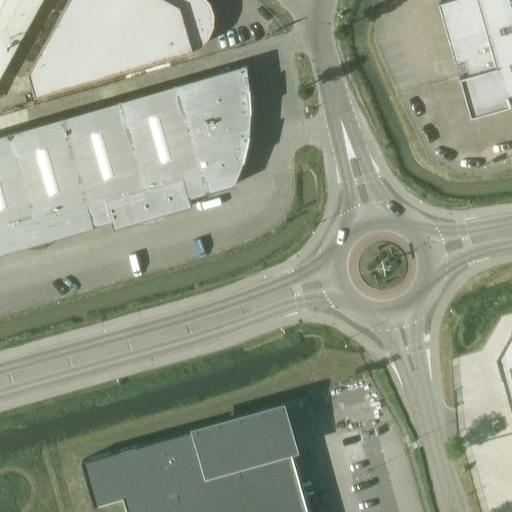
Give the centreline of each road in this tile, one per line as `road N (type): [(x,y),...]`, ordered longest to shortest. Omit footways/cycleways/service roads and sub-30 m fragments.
road 1 (tertiary): [(0,396),(301,303),(347,304)]
road 2 (tertiary): [(334,252),(295,281),(0,370)]
road 3 (unclassified): [(396,318),(452,511)]
road 4 (unclassified): [(331,81),(348,228)]
road 5 (unclassified): [(388,214),(331,81)]
